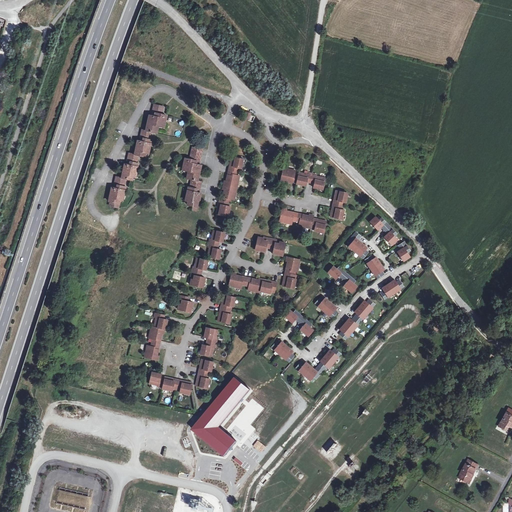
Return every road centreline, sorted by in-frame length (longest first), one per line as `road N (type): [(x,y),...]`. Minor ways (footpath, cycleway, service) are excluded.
road 1 (track): [(232,101),(128,63),(122,71),(30,378),(35,416),(15,511)]
road 2 (motorway): [(0,405),(133,0)]
road 3 (motorway): [(109,0),(0,333)]
road 4 (unclassified): [(511,362),(416,235),(330,146),(302,130)]
road 5 (residential): [(224,126),(260,147),(261,185),(176,360)]
road 6 (residential): [(224,126),(165,89),(150,91),(91,206),(96,218)]
road 7 (unclassified): [(232,101),(235,81),(154,0)]
road 8 (unclassified): [(302,130),(324,0)]
road 9 (unknown): [(247,511),(259,481),(323,408)]
